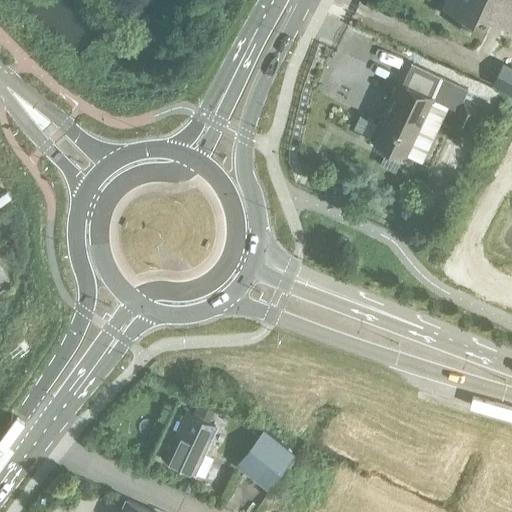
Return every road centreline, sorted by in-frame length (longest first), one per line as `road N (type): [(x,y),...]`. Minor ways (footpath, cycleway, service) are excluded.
road 1 (tertiary): [(218,303),(511,393)]
road 2 (primary): [(84,192),(74,227),(84,313),(69,349),(0,446)]
road 3 (primary): [(260,239),(242,152),(259,94),(306,0)]
road 4 (tertiary): [(426,329),(293,266),(260,239)]
road 5 (tertiary): [(426,329),(253,265)]
road 6 (unknown): [(182,511),(61,447)]
road 7 (primary): [(0,492),(81,384)]
road 8 (primary): [(245,51),(202,116),(163,149)]
road 9 (primary): [(133,301),(200,286),(233,247)]
